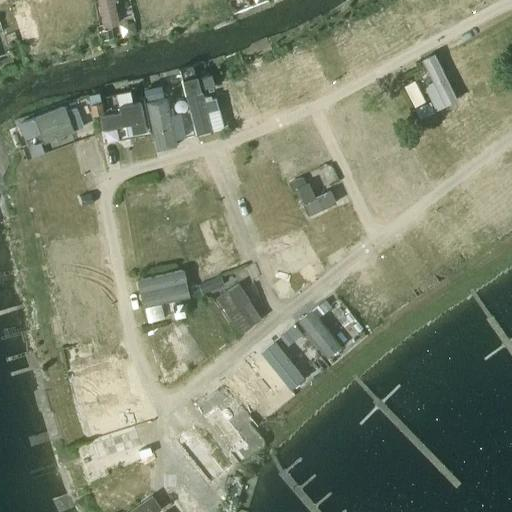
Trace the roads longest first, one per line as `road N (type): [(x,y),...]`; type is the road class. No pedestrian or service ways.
road 1 (unknown): [(268,324),(196,152)]
road 2 (unknown): [(296,117),(352,193),(373,244)]
